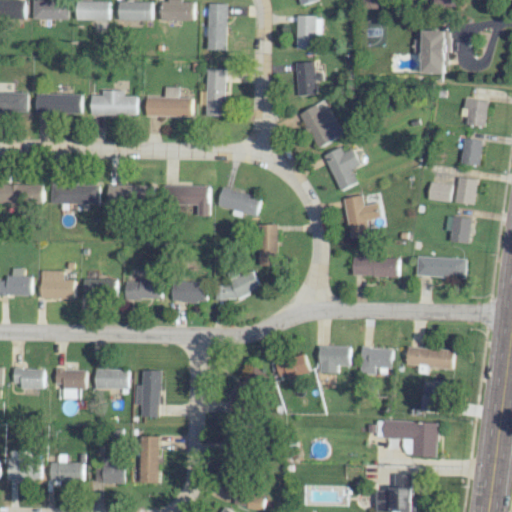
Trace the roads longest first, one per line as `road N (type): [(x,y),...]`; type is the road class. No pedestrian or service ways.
road 1 (residential): [(511,313),(318,308),(224,333),(0,331)]
road 2 (residential): [(258,0),(265,152),(298,181),(319,226),(318,308)]
road 3 (residential): [(265,152),(0,145)]
road 4 (primary): [(511,305),(485,511)]
road 5 (residential): [(194,334),(195,474),(168,511)]
